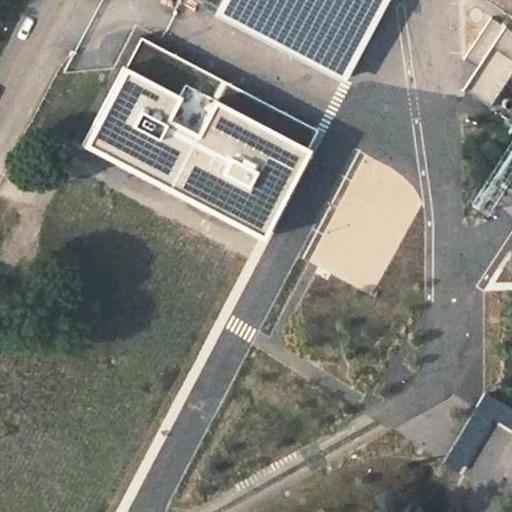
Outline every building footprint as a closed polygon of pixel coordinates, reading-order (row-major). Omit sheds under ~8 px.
[(193,0),(344,80),(386,0),(193,0)] [(511,0),(485,0),(511,17),(511,0)] [(472,29),(464,43),(478,53),(487,39),(472,29)] [(208,92),(304,141),(313,125),(131,32),(115,63),(173,95),(166,107),(193,120),(208,92)] [(483,59),(475,71),(489,80),(497,68),(483,59)] [(68,133),(263,238),(310,143),(304,141),(208,92),(193,120),(166,107),(173,95),(115,63),(111,61),(68,133)]
